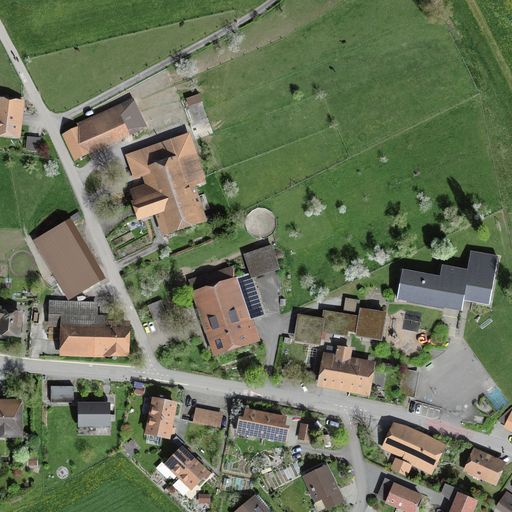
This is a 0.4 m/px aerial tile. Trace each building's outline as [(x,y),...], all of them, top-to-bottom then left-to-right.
[(26,100),(0,96),(0,141),(20,144),(26,100)] [(135,97),(60,132),(75,165),(150,131),(135,97)] [(185,142),(135,158),(144,189),(125,194),(136,229),(156,222),(163,243),(211,228),(185,142)] [(72,221),(35,242),(67,297),(104,276),(72,221)] [(273,247),(244,256),(252,280),(281,270),(273,247)] [(441,279),(400,272),(394,304),(465,316),(467,305),(495,310),(504,259),(472,253),(469,273),(443,268),(441,279)] [(238,273),(191,288),(214,359),(261,344),(238,273)] [(52,300),(51,326),(64,326),(63,351),(126,354),(127,322),(94,320),(95,302),(52,300)] [(161,300),(147,305),(153,320),(167,315),(161,300)] [(26,309),(0,306),(0,339),(22,342),(26,309)] [(323,320),(300,316),(296,339),(320,344),(322,332),(357,338),(358,330),(382,335),(385,313),(361,309),(359,317),(325,311),(323,320)] [(380,356),(324,344),(316,382),(371,395),(380,356)] [(416,372),(402,369),(396,394),(410,398),(416,372)] [(153,398),(149,416),(174,421),(177,403),(153,398)] [(25,401),(0,400),(0,438),(25,439),(25,401)] [(111,403),(78,402),(77,427),(111,428),(111,403)] [(288,416),(238,407),(233,433),(284,442),(288,416)] [(511,408),(503,426),(511,430),(511,408)] [(224,416),(197,410),(194,424),(221,430),(224,416)] [(169,441),(174,421),(149,416),(145,436),(169,441)] [(311,427),(301,426),(299,442),(309,443),(311,427)] [(441,447),(396,426),(385,449),(430,470),(441,447)] [(165,467),(178,479),(194,461),(181,449),(165,467)] [(510,466),(473,449),(461,474),(498,491),(510,466)] [(396,460),(392,471),(405,476),(409,465),(396,460)] [(208,473),(194,461),(178,479),(191,491),(208,473)] [(329,465),(300,478),(314,511),(330,511),(346,506),(329,465)] [(395,485),(387,504),(406,511),(415,511),(423,496),(395,485)] [(511,511),(511,495),(507,492),(495,511),(496,511),(511,511)] [(459,495),(451,511),(474,511),(478,502),(459,495)] [(239,511),(267,511),(255,498),(239,511)]
